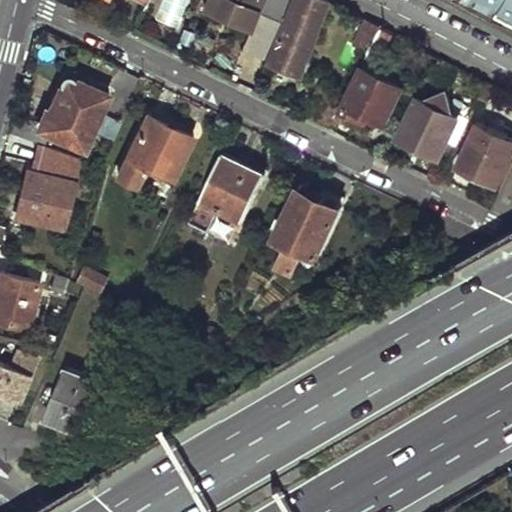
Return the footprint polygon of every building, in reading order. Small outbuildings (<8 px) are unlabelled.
[(207,0),(205,6),(253,26),(259,9),(282,19),(289,0),(207,0)] [(275,36),(265,61),(300,74),(326,0),(289,0),(282,19),(275,36)] [(511,0),(495,0),(511,8),(511,0)] [(259,9),(253,26),(275,36),(282,19),(259,9)] [(334,69),(354,79),(382,28),(360,15),(334,69)] [(440,58),(433,73),(451,82),(458,68),(440,58)] [(364,65),(343,107),(383,126),(403,86),(364,65)] [(41,121),(13,113),(8,132),(35,141),(45,144),(50,131),(84,146),(108,91),(66,72),(50,107),(47,106),(41,121)] [(496,87),(486,82),(479,96),(489,101),(496,87)] [(419,94),(400,134),(440,155),(459,115),(449,110),(452,102),(448,89),(424,97),(419,94)] [(191,133),(147,111),(117,172),(139,183),(148,164),(172,176),(191,133)] [(511,136),(478,120),(458,163),(499,183),(511,154),(511,136)] [(35,141),(8,132),(3,152),(28,160),(35,141)] [(242,158),(223,149),(202,195),(218,203),(216,209),(241,222),(263,175),(240,164),(242,158)] [(73,179),(27,168),(16,214),(61,226),(73,179)] [(342,204),(301,185),(276,234),(290,241),(287,249),(300,254),(304,248),(317,254),(342,204)] [(106,278),(84,267),(77,279),(100,289),(106,278)] [(38,279),(0,270),(0,318),(26,325),(38,279)] [(150,299),(143,315),(156,321),(163,305),(150,299)] [(4,369),(0,366),(0,397),(16,403),(30,360),(10,352),(4,369)] [(105,385),(65,368),(49,406),(74,415),(67,429),(82,436),(105,385)]
